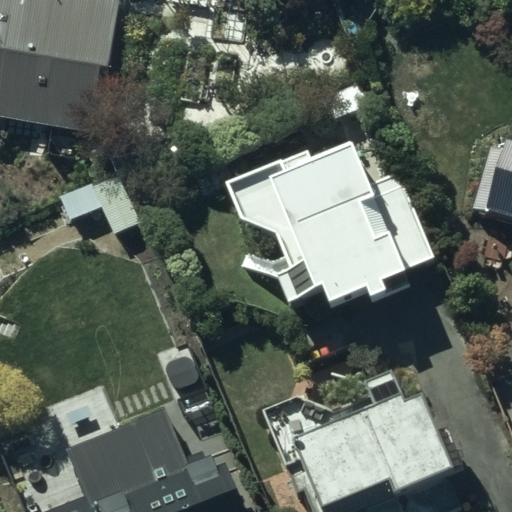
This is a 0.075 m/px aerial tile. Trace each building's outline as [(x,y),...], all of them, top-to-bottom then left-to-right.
[(0,0),(0,132),(107,144),(123,3),(92,0),(0,0)] [(433,267),(400,181),(371,194),(352,146),(223,199),(238,237),(275,249),(280,267),(246,256),(242,271),(273,286),(287,320),(318,308),(325,324),(361,310),(365,322),(388,313),(385,305),(406,297),(399,280),(433,267)] [(468,227),(511,238),(511,163),(486,157),(468,227)] [(280,477),(294,470),(313,511),(454,511),(446,492),(471,481),(453,442),(443,446),(427,412),(412,419),(394,382),(352,401),(357,413),(334,421),(305,406),(257,422),(280,477)] [(67,511),(246,511),(231,477),(213,485),(201,458),(187,464),(167,418),(59,464),(78,508),(67,511)]
